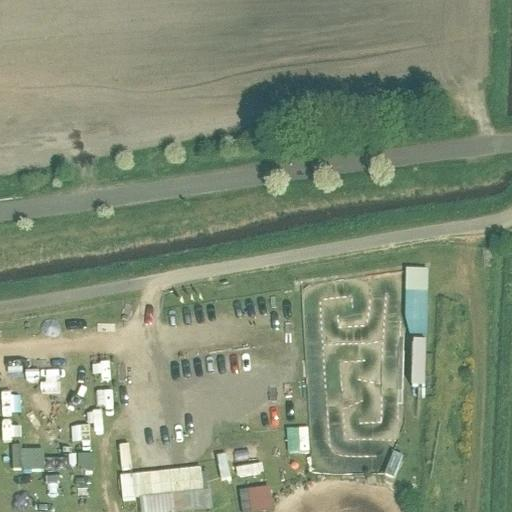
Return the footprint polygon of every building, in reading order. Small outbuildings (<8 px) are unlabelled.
[(432,268),(410,268),(408,313),(415,337),(414,384),(431,385),(432,268)] [(308,430),(288,431),(289,455),(309,454),(308,430)] [(257,438),(227,442),(230,462),(259,458),(257,438)] [(23,447),(13,448),(14,473),(46,472),(45,452),(23,452),(23,447)] [(394,452),(386,477),(397,481),(405,456),(394,452)] [(94,456),(80,456),(80,472),(94,472),(94,456)] [(206,468),(124,474),(126,501),(142,499),(143,511),(198,511),(217,511),(215,489),(208,490),(206,468)] [(270,488),(241,492),(243,511),(270,511),(273,511),(270,488)]
